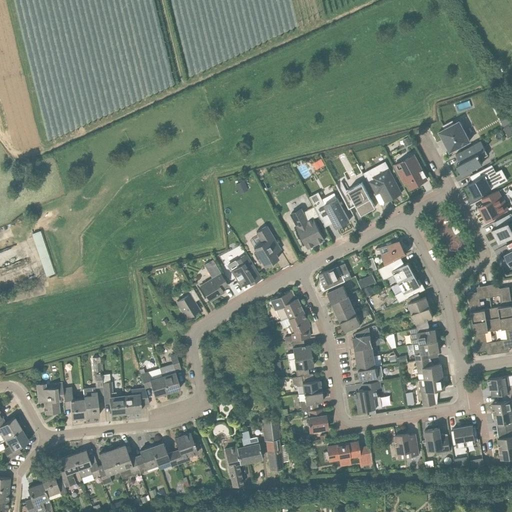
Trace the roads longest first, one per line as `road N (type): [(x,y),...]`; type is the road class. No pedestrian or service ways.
road 1 (residential): [(148,511),(296,482),(511,479)]
road 2 (track): [(0,136),(23,159),(318,26)]
road 3 (residential): [(48,440),(190,415),(201,387),(194,334),(300,271)]
road 4 (residential): [(458,369),(455,407),(345,420),(328,331),(300,271)]
road 5 (residential): [(439,282),(483,256),(453,194)]
